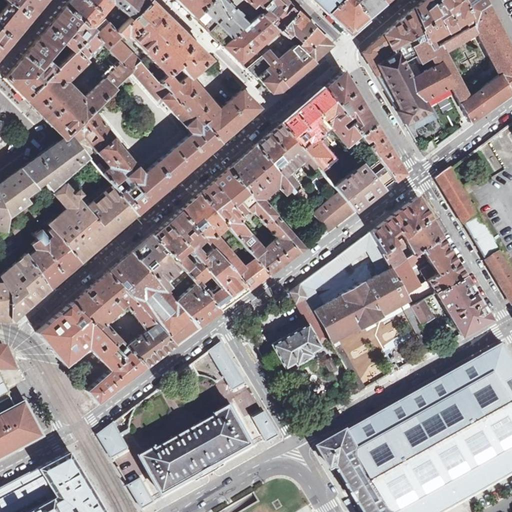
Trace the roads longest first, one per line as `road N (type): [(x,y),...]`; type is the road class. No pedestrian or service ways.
road 1 (residential): [(67,436),(22,358),(19,335),(344,51)]
road 2 (residential): [(419,176),(226,323)]
road 3 (unclassified): [(509,324),(297,441)]
road 4 (residential): [(226,323),(67,436)]
road 5 (residential): [(509,324),(419,176)]
road 6 (residential): [(419,176),(344,51)]
road 7 (residential): [(226,323),(297,441)]
